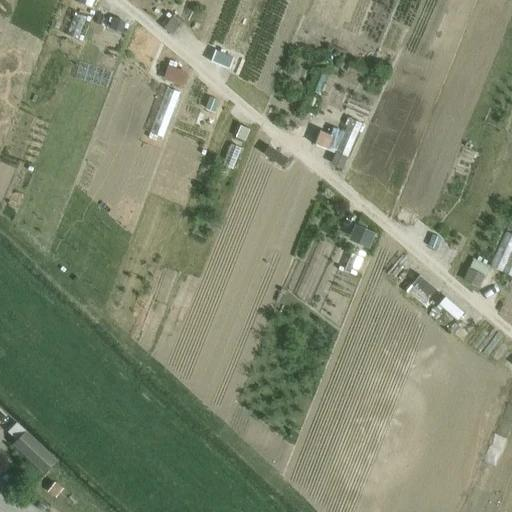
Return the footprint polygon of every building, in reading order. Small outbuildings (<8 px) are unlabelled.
[(216,50),(212,60),(228,68),(232,58),(216,50)] [(169,66),(164,79),(183,86),(188,73),(169,66)] [(210,97),(206,108),(215,112),(219,101),(210,97)] [(403,210),(398,221),(407,225),(409,226),(412,219),(414,215),(406,211),(403,210)] [(355,225),(348,239),(369,248),(375,234),(355,225)] [(433,235),(428,247),(438,250),(443,239),(433,235)] [(468,268),(463,280),(479,288),(485,276),(468,268)] [(420,275),(412,284),(430,299),(437,290),(420,275)] [(13,427),(8,432),(17,441),(21,436),(24,432),(26,431),(17,423),(16,424),(13,427)] [(17,441),(12,445),(44,475),(53,465),(56,462),(57,461),(26,431),(24,432),(21,436),(17,441)] [(54,483),(47,492),(56,498),(63,489),(54,483)]
